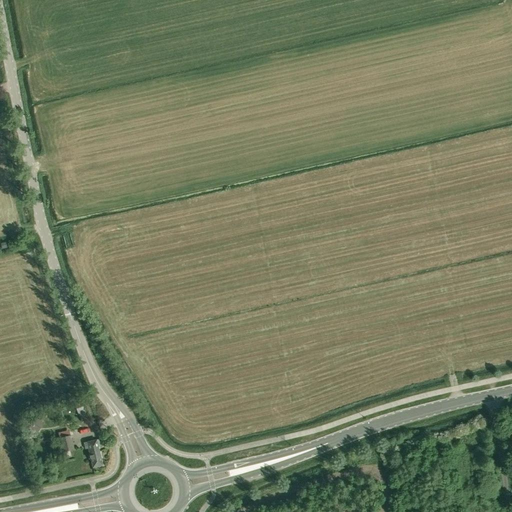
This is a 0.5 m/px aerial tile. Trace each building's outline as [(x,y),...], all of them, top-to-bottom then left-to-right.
[(62,399),(59,407),(66,410),(68,405),(70,406),(71,403),(62,399)] [(77,408),(82,421),(88,419),(82,406),(77,408)] [(24,425),(33,431),(39,421),(30,415),(24,425)] [(71,435),(58,438),(59,439),(56,440),(59,453),(62,452),(62,453),(74,450),(71,435)] [(85,449),(88,448),(93,467),(102,465),(96,440),(86,442),(84,443),(85,449)]
